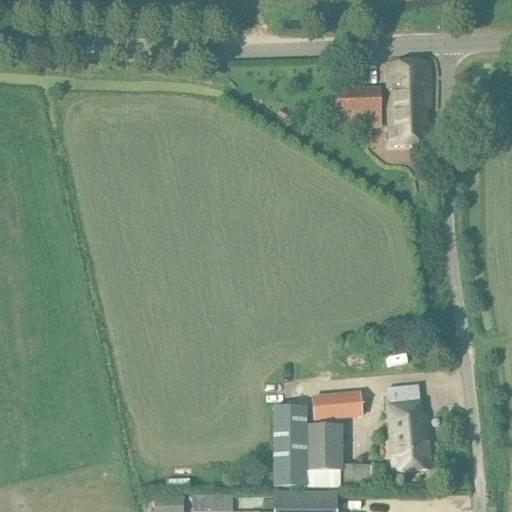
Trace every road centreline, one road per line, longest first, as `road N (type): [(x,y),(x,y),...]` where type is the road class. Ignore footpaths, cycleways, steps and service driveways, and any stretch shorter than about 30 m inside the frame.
road 1 (residential): [(477,511),(443,189),(447,43)]
road 2 (tertiary): [(0,49),(447,43)]
